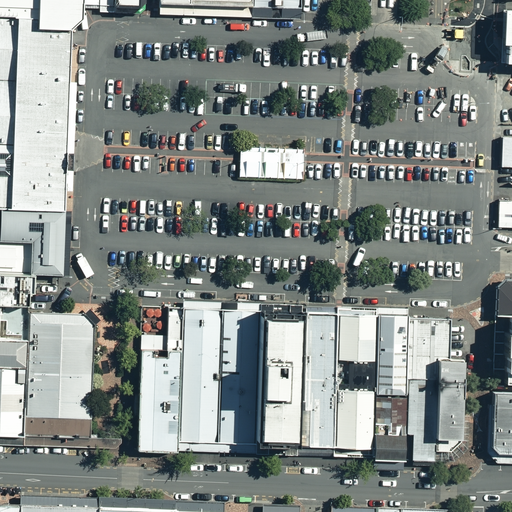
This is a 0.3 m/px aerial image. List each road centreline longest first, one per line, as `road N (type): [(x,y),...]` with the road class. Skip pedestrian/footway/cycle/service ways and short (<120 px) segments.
road 1 (unclassified): [(314,485),(0,472)]
road 2 (unclassified): [(490,0),(475,281)]
road 3 (unclassified): [(483,491),(314,485)]
